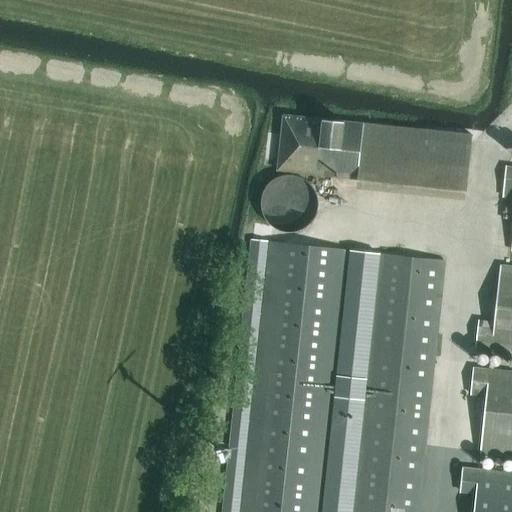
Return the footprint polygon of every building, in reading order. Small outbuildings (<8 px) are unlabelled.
[(276,171),(307,175),(357,180),(356,188),(464,200),(471,134),(282,114),(276,171)] [(511,238),(511,250),(511,169),(504,169),(501,197),(511,198),(511,238)] [(317,185),(270,185),(271,232),(318,232),(317,185)] [(268,244),(255,372),(241,511),(321,511),(348,252),(268,244)] [(417,511),(444,262),(380,255),(353,511),(417,511)] [(475,348),(511,351),(511,266),(500,265),(494,321),(478,320),(475,348)] [(511,372),(473,368),(470,395),(486,397),(480,453),(511,455),(511,372)] [(222,460),(230,461),(231,452),(222,451),(222,460)] [(474,511),(511,511),(511,475),(464,470),(461,492),(476,494),(474,511)]
